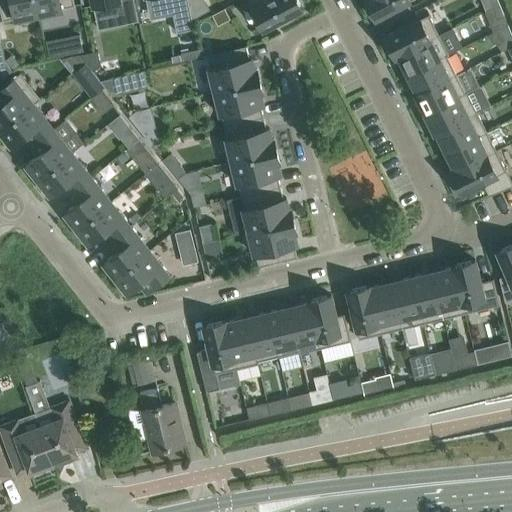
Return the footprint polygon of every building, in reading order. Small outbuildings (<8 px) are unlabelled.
[(16,19),(38,14),(34,0),(0,0),(0,8),(2,20),(16,18),(16,19)] [(34,0),(38,14),(62,9),(62,8),(75,5),(73,0),(34,0)] [(92,0),(95,13),(121,8),(124,23),(138,20),(134,0),(92,0)] [(146,0),(148,7),(171,2),(177,32),(194,28),(188,0),(146,0)] [(249,0),(253,7),(252,7),(263,29),(275,23),(277,26),(282,24),(292,18),(291,15),(302,8),(297,0),(249,0)] [(365,0),(375,18),(409,0),(365,0)] [(481,0),(485,11),(493,8),(500,5),(498,0),(481,0)] [(493,8),(485,11),(493,31),(501,28),(508,25),(504,16),(500,5),(493,8)] [(395,56),(439,34),(429,14),(385,36),(395,56)] [(505,39),(497,46),(502,51),(511,46),(511,34),(508,25),(501,28),(505,39)] [(83,50),(79,33),(67,35),(71,53),(83,50)] [(408,74),(448,53),(439,34),(395,56),(396,58),(399,57),(408,74)] [(209,68),(215,91),(258,80),(255,69),(252,57),(251,58),(249,58),(249,57),(246,45),(207,55),(210,67),(209,68)] [(212,53),(210,46),(198,49),(200,56),(212,53)] [(200,56),(198,49),(181,53),(183,60),(200,56)] [(97,50),(79,53),(86,62),(93,70),(100,64),(97,50)] [(417,93),(456,74),(447,55),(449,54),(448,53),(408,74),(417,93)] [(19,63),(12,55),(5,61),(12,69),(19,63)] [(0,129),(34,102),(40,98),(33,89),(20,73),(0,88),(0,129)] [(135,90),(131,73),(101,80),(113,95),(135,90)] [(466,92),(456,74),(417,93),(418,94),(416,95),(425,113),(468,92),(467,91),(466,92)] [(97,76),(83,87),(91,97),(91,96),(92,95),(97,91),(101,89),(105,85),(101,80),(97,76)] [(222,113),(225,125),(264,116),(261,105),(261,104),(262,104),(263,103),(261,92),(258,80),(215,91),(220,114),(222,113)] [(112,103),(100,89),(90,97),(102,111),(112,103)] [(435,133),(477,112),(468,92),(425,113),(435,133)] [(27,140),(31,145),(53,127),(45,116),(35,103),(41,98),(40,98),(34,102),(0,129),(0,130),(11,145),(14,142),(23,135),(27,140)] [(154,120),(151,106),(135,111),(129,116),(136,125),(154,120)] [(446,151),(487,131),(477,112),(435,133),(436,135),(438,134),(446,151)] [(226,138),(232,161),(275,150),(272,139),(269,127),(266,128),(264,116),(225,125),(226,131),(228,137),(227,138),(226,138)] [(183,135),(181,126),(173,128),(175,137),(183,135)] [(26,164),(38,179),(73,152),(53,127),(31,145),(33,148),(38,155),(26,164)] [(139,138),(133,130),(122,139),(128,147),(139,138)] [(456,170),(496,150),(487,131),(446,151),(456,170)] [(128,147),(126,149),(132,156),(145,146),(139,138),(128,147)] [(239,183),(242,195),(281,186),(278,176),(278,174),(279,174),(280,173),(278,162),(275,150),(232,161),(237,184),(239,183)] [(511,185),(511,181),(496,150),(456,170),(456,171),(453,173),(462,192),(482,182),(489,195),(511,185)] [(62,184),(69,194),(92,176),(73,152),(38,179),(50,194),(62,184)] [(153,182),(166,172),(159,163),(146,173),(153,182)] [(65,213),(77,228),(111,201),(92,176),(69,194),(70,195),(77,203),(65,213)] [(243,208),(249,231),(292,220),(289,209),(286,197),(283,198),(281,186),(242,195),(244,205),(245,207),(244,208),(243,208)] [(179,202),(185,197),(178,188),(175,190),(172,192),(179,202)] [(207,204),(204,191),(191,194),(194,207),(207,204)] [(101,233),(108,243),(131,225),(111,201),(77,228),(85,238),(89,243),(101,233)] [(297,243),(295,232),(292,220),(249,231),(254,254),(256,253),(259,266),(297,257),(298,257),(296,248),(295,244),(296,244),(297,243)] [(215,239),(211,224),(199,227),(203,242),(215,239)] [(104,262),(115,277),(116,277),(150,249),(131,225),(108,243),(111,246),(116,253),(104,262)] [(194,245),(190,229),(175,233),(179,249),(194,245)] [(511,284),(511,244),(497,251),(511,284)] [(170,275),(150,249),(116,277),(115,277),(124,287),(127,292),(131,289),(139,282),(147,293),(170,275)] [(481,281),(475,259),(453,265),(465,313),(500,304),(493,278),(481,281)] [(444,318),(465,313),(453,265),(452,265),(453,267),(433,271),(439,295),(444,318)] [(423,323),(444,318),(439,295),(433,271),(412,277),(414,287),(423,323)] [(402,328),(423,323),(414,287),(412,277),(391,282),(402,328)] [(402,328),(391,282),(371,287),(370,285),(369,285),(374,303),(381,333),(402,328)] [(374,303),(369,285),(347,290),(359,338),(381,333),(374,303)] [(336,315),(331,294),(309,300),(321,348),(351,340),(344,313),(336,315)] [(300,353),(321,348),(309,300),(308,300),(309,302),(289,307),(293,326),(300,353)] [(300,353),(293,326),(289,307),(268,312),(276,343),(279,356),(280,356),(299,351),(299,353),(300,353)] [(258,363),(259,363),(258,361),(279,356),(276,343),(268,312),(247,317),(247,319),(258,363)] [(258,363),(247,319),(247,317),(227,322),(226,320),(225,320),(237,368),(258,363)] [(237,368),(225,320),(203,325),(209,348),(197,351),(207,391),(220,388),(216,373),(237,368)] [(12,335),(1,342),(8,356),(20,349),(12,335)] [(478,364),(476,356),(474,350),(469,352),(453,355),(455,361),(457,369),(478,364)] [(489,361),(487,353),(476,356),(478,364),(489,361)] [(33,369),(27,356),(16,361),(22,374),(33,369)] [(143,358),(132,361),(138,385),(148,382),(143,358)] [(457,369),(455,361),(434,366),(436,374),(457,369)] [(436,374),(434,366),(413,371),(415,379),(436,374)] [(317,390),(309,392),(312,404),(333,399),(330,385),(328,376),(314,379),(317,390)] [(379,394),(376,378),(361,381),(364,391),(365,397),(379,394)] [(407,387),(405,379),(393,382),(395,390),(407,387)] [(364,391),(361,381),(349,383),(352,394),(364,391)] [(140,396),(144,411),(148,425),(140,427),(143,440),(151,438),(154,451),(186,443),(177,405),(167,408),(162,409),(158,391),(140,396)] [(309,392),(296,395),(298,407),(312,404),(309,392)] [(284,411),(292,409),(289,397),(281,399),(284,411)] [(39,425),(54,466),(79,457),(69,431),(81,427),(70,399),(50,407),(54,420),(39,425)] [(270,414),(267,402),(247,407),(250,419),(270,414)] [(54,466),(39,425),(24,431),(19,418),(0,425),(0,428),(9,454),(21,449),(30,475),(54,466)]
